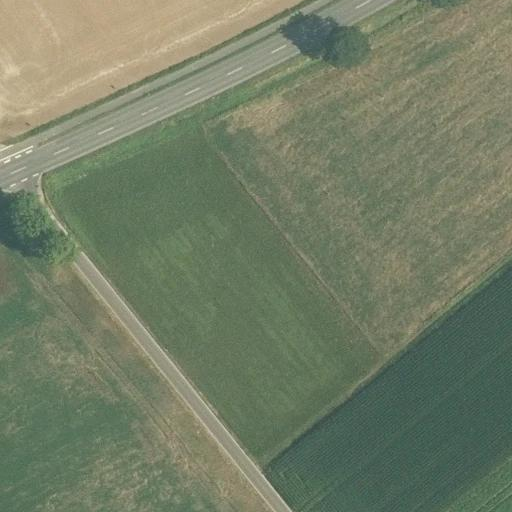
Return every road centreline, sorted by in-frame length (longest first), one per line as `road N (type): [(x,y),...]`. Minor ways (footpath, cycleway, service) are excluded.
road 1 (track): [(0,160),(284,511)]
road 2 (tertiary): [(0,179),(375,0)]
road 3 (track): [(252,472),(511,263)]
